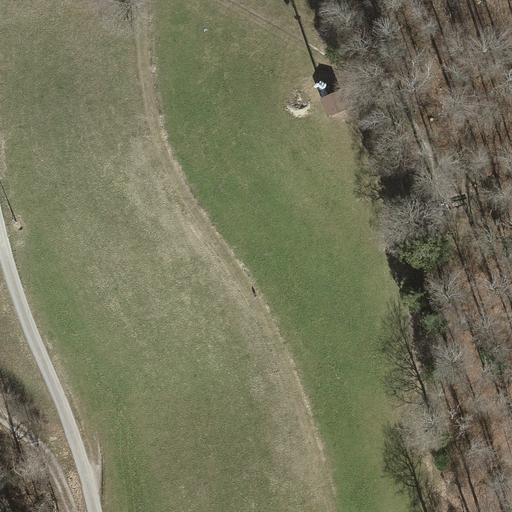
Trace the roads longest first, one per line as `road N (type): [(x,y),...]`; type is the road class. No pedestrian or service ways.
road 1 (track): [(138,0),(163,155),(279,347),(332,511)]
road 2 (unclassified): [(94,511),(0,236)]
road 3 (track): [(0,412),(49,458),(72,511)]
